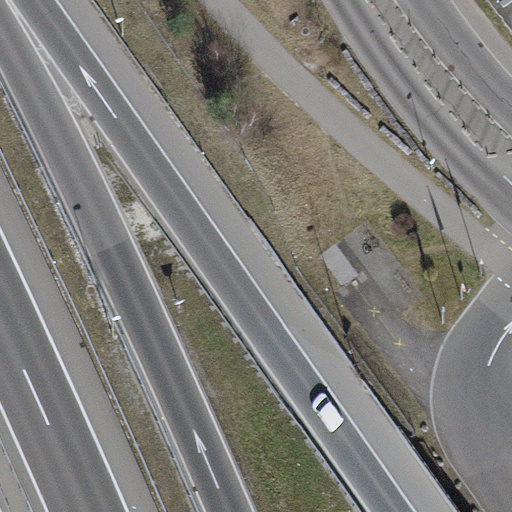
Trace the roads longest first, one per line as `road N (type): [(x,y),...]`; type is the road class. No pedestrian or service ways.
road 1 (motorway): [(393,511),(34,0)]
road 2 (motorway): [(87,511),(0,315)]
road 3 (unclassified): [(511,141),(396,0)]
